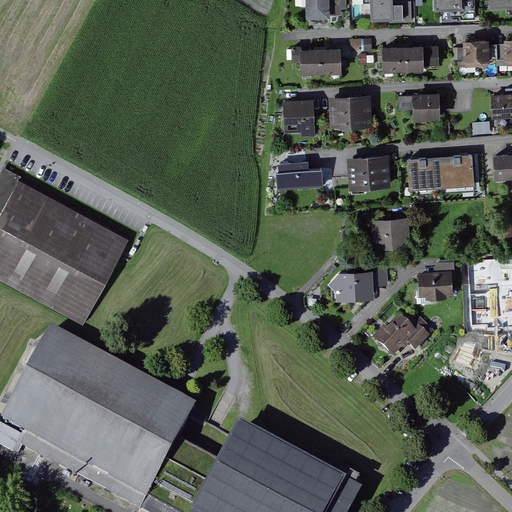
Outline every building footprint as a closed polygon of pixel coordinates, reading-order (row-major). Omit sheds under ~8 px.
[(330,0),(307,0),(308,18),(331,17),(330,0)] [(337,0),(338,8),(347,8),(346,0),(337,0)] [(393,0),(373,0),(373,19),(394,19),(393,0)] [(461,0),(436,0),(437,9),(462,7),(461,0)] [(511,0),(491,0),(492,9),(511,8),(511,0)] [(351,49),(365,49),(365,38),(351,38),(351,49)] [(489,42),(466,43),(468,64),(490,62),(489,42)] [(439,44),(385,48),(387,72),(441,68),(439,44)] [(341,48),(300,49),(301,73),(342,72),(341,48)] [(511,92),(494,93),(495,119),(511,118),(511,92)] [(441,119),(439,95),(415,96),(416,120),(441,119)] [(376,127),(374,96),(333,98),(335,128),(376,127)] [(316,130),(313,101),(287,103),(289,132),(316,130)] [(473,134),(492,132),(491,119),(472,121),(473,134)] [(388,153),(347,157),(350,189),(391,185),(388,153)] [(473,153),(407,158),(410,194),(475,189),(473,153)] [(511,154),(496,155),(498,180),(511,178),(511,154)] [(0,179),(0,279),(84,327),(135,238),(8,165),(0,179)] [(325,169),(279,169),(280,187),(325,187),(325,169)] [(408,216),(370,219),(372,250),(410,247),(408,216)] [(482,220),(483,238),(511,237),(511,235),(511,219),(482,220)] [(511,262),(492,261),(490,277),(504,278),(503,295),(511,295),(511,262)] [(451,270),(417,272),(418,297),(425,297),(425,300),(446,299),(446,295),(452,294),(451,270)] [(372,273),(334,275),(335,301),(373,299),(372,273)] [(430,340),(402,316),(380,341),(408,366),(430,340)] [(0,428),(150,511),(188,441),(199,421),(206,409),(180,394),(56,327),(0,428)] [(210,427),(199,421),(188,441),(227,462),(238,442),(210,427)] [(356,511),(368,490),(247,425),(238,442),(227,462),(188,441),(150,511),(152,511),(356,511)]
